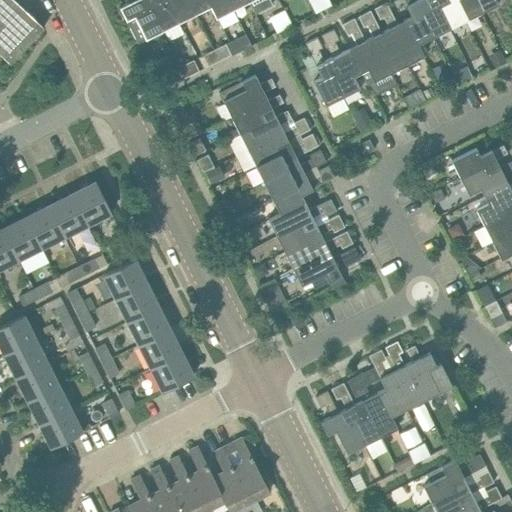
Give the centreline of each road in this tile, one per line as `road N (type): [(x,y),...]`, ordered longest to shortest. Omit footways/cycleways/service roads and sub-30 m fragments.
road 1 (residential): [(259,379),(109,89)]
road 2 (residential): [(421,293),(382,176),(396,160),(511,104)]
road 3 (residential): [(259,379),(421,293)]
road 4 (residential): [(326,511),(259,379)]
road 5 (residential): [(140,442),(259,379)]
road 6 (residential): [(511,380),(496,353),(421,293)]
road 7 (residential): [(0,146),(109,89)]
